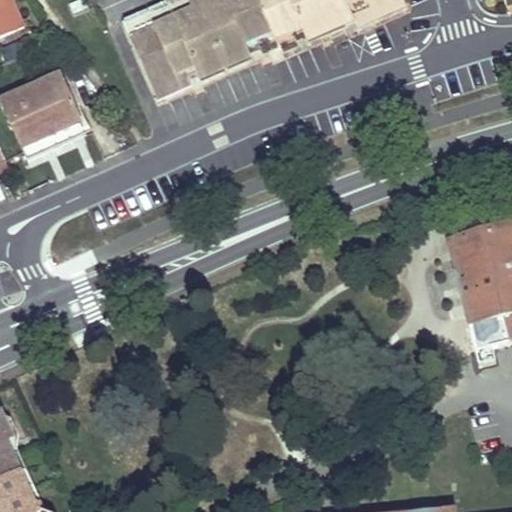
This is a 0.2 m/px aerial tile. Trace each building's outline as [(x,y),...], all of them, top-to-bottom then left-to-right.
[(9,0),(0,0),(0,1),(14,33),(23,30),(9,0)] [(73,13),(86,8),(83,0),(81,0),(69,6),(73,13)] [(154,97),(275,43),(255,0),(176,0),(123,24),(154,97)] [(255,0),(275,43),(278,51),(351,20),(355,29),(402,8),(398,0),(255,0)] [(0,39),(14,33),(0,1),(0,39)] [(59,78),(0,104),(26,163),(85,136),(59,78)] [(511,345),(511,227),(448,246),(475,354),(511,345)] [(8,419),(0,423),(8,438),(16,435),(8,419)] [(35,511),(32,511),(4,447),(5,446),(6,445),(7,443),(8,442),(8,440),(8,438),(0,423),(0,421),(0,511),(35,511)]
